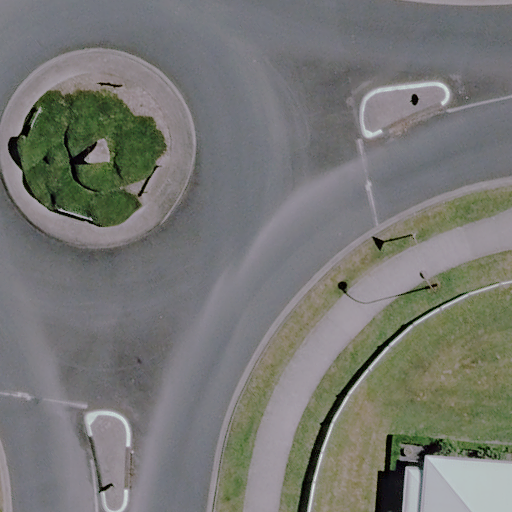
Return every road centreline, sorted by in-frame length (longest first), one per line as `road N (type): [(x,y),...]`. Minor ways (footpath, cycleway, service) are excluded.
road 1 (residential): [(273,129),(269,187),(246,240),(208,283),(157,312),(100,322)]
road 2 (residential): [(273,129),(511,89)]
road 3 (residential): [(101,511),(100,322)]
road 4 (residential): [(189,0),(222,22),(256,71),(273,129)]
